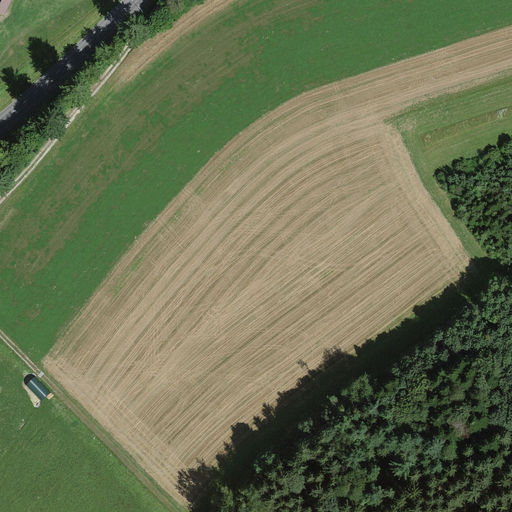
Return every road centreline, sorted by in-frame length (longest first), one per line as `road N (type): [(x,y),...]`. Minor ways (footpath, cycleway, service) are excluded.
road 1 (track): [(166,0),(0,201)]
road 2 (track): [(0,336),(169,508)]
road 3 (secondary): [(0,122),(132,0)]
